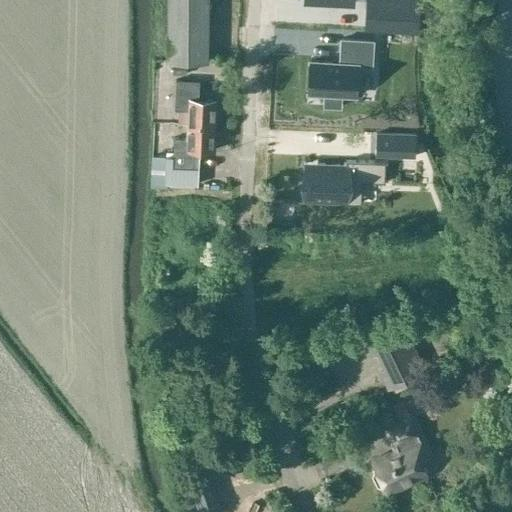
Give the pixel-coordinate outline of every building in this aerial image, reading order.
[(207,0),(167,0),(167,59),(207,60),(207,0)] [(368,0),(367,27),(415,30),(416,0),(368,0)] [(308,92),(325,93),(324,105),(340,106),(341,94),(356,95),(357,69),(371,70),(373,40),(341,38),(340,62),(310,60),(308,92)] [(187,61),(173,61),(172,73),(186,73),(187,61)] [(199,100),(199,80),(176,79),(175,110),(178,110),(178,123),(187,124),(214,125),(214,101),(199,100)] [(213,150),(214,125),(187,124),(186,138),(174,138),(173,154),(153,153),(152,185),(166,186),(167,183),(198,184),(198,167),(195,167),(196,149),(213,150)] [(376,132),(375,154),(415,155),(415,133),(376,132)] [(303,180),(303,183),(304,183),(303,199),(340,201),(340,202),(342,202),(342,201),(347,201),(348,180),(362,181),(385,182),(385,162),(388,162),(388,161),(346,159),(346,162),(344,162),(343,163),(319,162),(305,162),(304,175),(304,180),(303,180)] [(389,389),(425,371),(401,320),(365,338),(373,356),(377,354),(384,368),(380,370),(389,389)] [(391,410),(398,423),(388,427),(398,451),(376,462),(378,467),(375,469),(373,474),(377,484),(383,485),(386,483),(390,490),(424,474),(417,459),(426,455),(406,411),(427,402),(423,391),(389,405),(391,410)] [(212,511),(222,509),(207,466),(176,477),(188,511),(212,511)]
